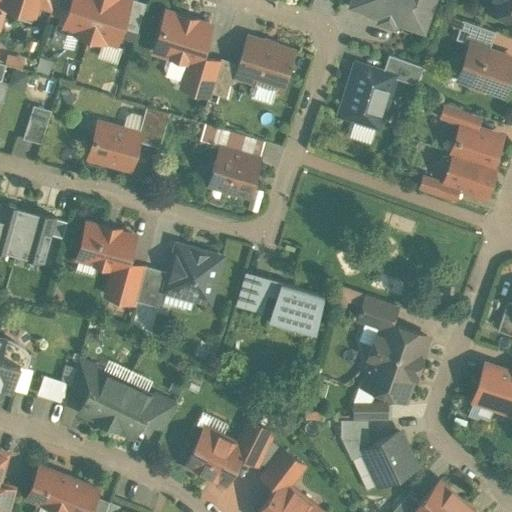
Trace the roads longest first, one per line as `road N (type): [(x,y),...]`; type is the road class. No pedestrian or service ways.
road 1 (residential): [(227,0),(331,34),(264,238),(0,163)]
road 2 (residential): [(498,230),(447,362),(433,425),(511,504)]
road 3 (residential): [(203,511),(172,486),(0,419)]
